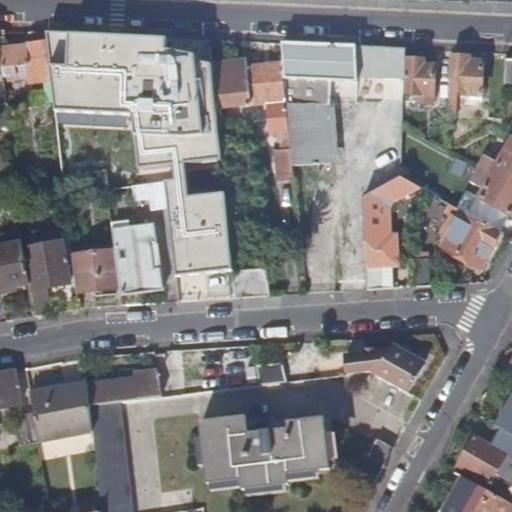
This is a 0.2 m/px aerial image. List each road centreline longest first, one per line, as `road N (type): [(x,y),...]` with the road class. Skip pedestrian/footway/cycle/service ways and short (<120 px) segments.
road 1 (residential): [(0,6),(511,30)]
road 2 (residential): [(500,308),(101,330),(0,349)]
road 3 (residential): [(500,308),(386,511)]
